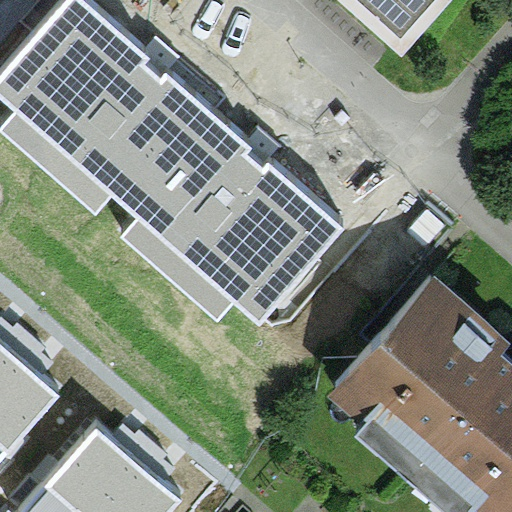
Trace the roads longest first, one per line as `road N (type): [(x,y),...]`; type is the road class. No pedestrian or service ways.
road 1 (residential): [(421,139),(265,0)]
road 2 (residential): [(511,218),(421,139)]
